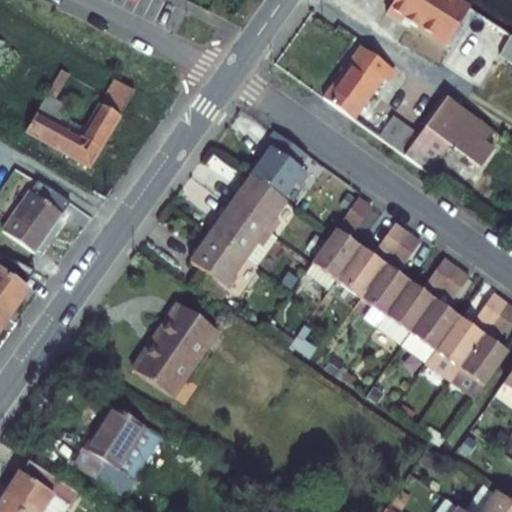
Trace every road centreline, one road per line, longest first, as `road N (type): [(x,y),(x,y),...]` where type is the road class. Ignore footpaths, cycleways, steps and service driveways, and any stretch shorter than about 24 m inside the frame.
road 1 (tertiary): [(0,399),(182,153),(228,75)]
road 2 (residential): [(228,75),(511,275)]
road 3 (residential): [(228,75),(75,0)]
